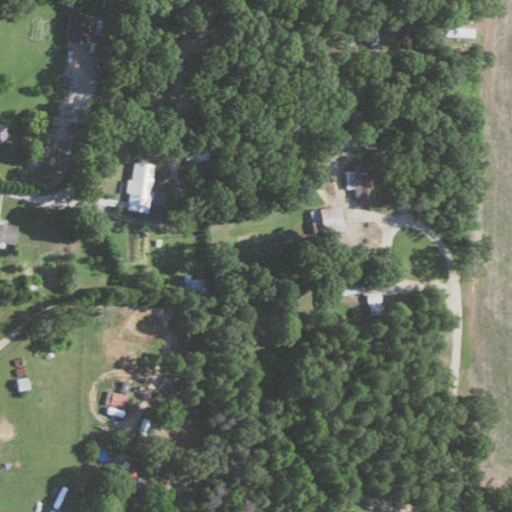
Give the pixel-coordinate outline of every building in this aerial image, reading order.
[(86,15),(64,13),(61,40),(83,42),(86,15)] [(333,120),(332,115),(318,117),(322,136),(342,132),(340,119),(333,120)] [(120,209),(143,211),(145,201),(159,203),(160,191),(146,189),(149,163),(128,161),(126,178),(124,177),(120,209)] [(355,204),(365,204),(364,161),(349,161),(349,170),(341,170),(341,186),(350,185),(350,197),(355,197),(355,204)] [(306,207),(307,232),(335,231),(334,207),(306,207)] [(0,241),(10,242),(12,224),(0,222),(0,241)] [(363,291),(363,309),(375,309),(375,291),(363,291)] [(121,394),(103,390),(100,402),(118,406),(121,394)] [(128,511),(135,488),(125,486),(127,476),(119,474),(110,511),(114,511),(128,511)]
